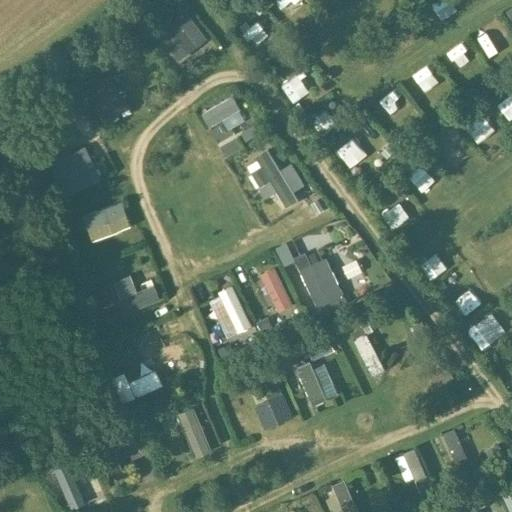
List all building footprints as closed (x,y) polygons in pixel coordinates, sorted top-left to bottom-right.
[(159,33),(178,60),(208,39),(189,12),(159,33)] [(415,17),(394,27),(396,31),(360,49),(367,64),(424,35),(415,17)] [(257,47),(271,35),(257,21),(244,33),(257,47)] [(448,50),(457,68),(471,61),(462,43),(448,50)] [(415,75),(427,92),(442,81),(430,65),(415,75)] [(106,121),(130,106),(110,74),(86,89),(106,121)] [(294,102),(309,91),(297,75),(282,86),(294,102)] [(395,88),(380,99),(387,107),(401,96),(395,88)] [(208,126),(224,119),(228,128),(246,120),(234,94),(200,110),(208,126)] [(219,140),(230,133),(221,120),(211,127),(219,140)] [(350,166),(366,154),(353,137),(337,149),(350,166)] [(457,140),(441,147),(448,164),(464,157),(457,140)] [(50,159),(63,194),(99,181),(87,145),(50,159)] [(269,147),(256,153),(262,165),(252,170),(265,196),(278,190),(285,206),(299,199),(294,188),(304,183),(293,161),(279,168),(269,147)] [(89,239),(131,227),(124,201),(82,213),(89,239)] [(345,303),(330,256),(317,260),(314,250),(297,255),(315,312),(345,303)] [(254,276),(272,314),(294,304),(275,266),(254,276)] [(154,280),(136,287),(131,273),(112,281),(124,313),(162,299),(154,280)] [(102,307),(115,299),(108,285),(94,292),(102,307)] [(226,338),(252,327),(234,286),(208,297),(226,338)] [(457,311),(474,304),(466,287),(449,295),(457,311)] [(482,351),(491,345),(479,327),(470,332),(482,351)] [(369,334),(356,338),(369,375),(383,370),(369,334)] [(160,343),(163,357),(187,352),(184,338),(160,343)] [(313,360),(335,348),(329,338),(307,349),(313,360)] [(142,347),(153,380),(192,367),(187,353),(163,361),(157,342),(142,347)] [(338,395),(326,363),(313,368),(310,361),(297,366),(312,405),(338,395)] [(438,387),(452,378),(443,363),(428,372),(438,387)] [(279,377),(264,381),(270,400),(255,404),(261,427),(291,418),(279,377)] [(196,407),(180,411),(191,456),(207,452),(196,407)] [(128,447),(139,446),(138,432),(127,432),(128,447)] [(115,448),(100,450),(103,475),(118,473),(115,448)] [(405,481),(425,473),(415,448),(395,455),(405,481)] [(511,511),(511,491),(502,496),(509,511),(511,511)]
